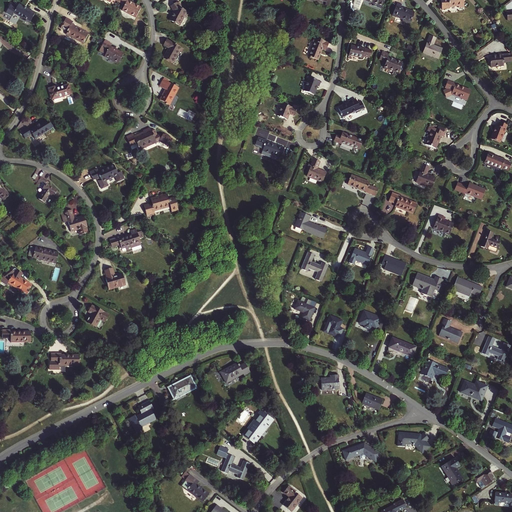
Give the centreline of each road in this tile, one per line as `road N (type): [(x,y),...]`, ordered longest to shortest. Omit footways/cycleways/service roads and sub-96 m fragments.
road 1 (residential): [(0,458),(232,345),(320,350),(425,410)]
road 2 (residential): [(0,161),(57,172),(89,204),(97,250),(72,297)]
road 3 (residential): [(425,410),(318,451),(274,485),(255,511)]
road 4 (residential): [(0,144),(34,84),(58,0)]
road 5 (residential): [(418,0),(496,101)]
road 6 (residential): [(388,239),(432,261),(502,266)]
